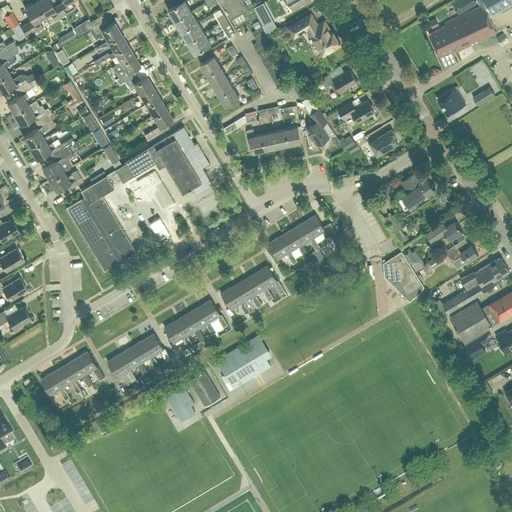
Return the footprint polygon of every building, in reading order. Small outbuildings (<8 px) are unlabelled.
[(65,14),(58,4),(53,7),(49,0),(36,0),(35,1),(44,15),(50,12),(54,20),(65,14)] [(58,4),(65,14),(75,8),(69,0),(63,0),(64,0),(58,4)] [(175,20),(191,10),(185,0),(183,0),(168,9),(175,20)] [(287,0),(293,9),(307,0),(287,0)] [(475,0),(455,0),(452,2),(455,6),(459,12),(476,2),(475,0)] [(489,16),(491,15),(511,2),(511,0),(481,0),(483,4),(489,16)] [(44,15),(35,1),(24,7),(31,20),(26,23),(33,33),(43,27),(38,19),(44,15)] [(489,16),(483,4),(445,22),(446,25),(429,33),(439,55),(454,48),(455,51),(471,44),(469,40),(476,37),(478,41),(496,32),(489,16)] [(219,23),(226,19),(220,9),(213,13),(219,23)] [(181,31),(198,21),(191,10),(175,20),(181,31)] [(12,11),(4,16),(10,26),(18,22),(12,11)] [(103,33),(107,40),(120,32),(114,21),(107,25),(101,14),(89,21),(92,27),(89,29),(95,38),(103,33)] [(329,30),(324,21),(317,25),(310,15),(298,22),(302,30),(307,27),(323,53),(340,44),(331,29),(329,30)] [(431,26),(438,24),(435,18),(429,21),(431,26)] [(226,19),(219,23),(223,28),(229,24),(226,19)] [(198,21),(181,31),(188,41),(204,31),(198,21)] [(33,33),(26,23),(21,26),(28,36),(33,33)] [(280,37),(290,32),(285,25),(276,31),(280,37)] [(255,37),(264,31),(261,26),(252,32),(255,37)] [(213,35),(208,38),(204,31),(188,41),(194,53),(211,43),(211,42),(215,40),(213,35)] [(264,31),(255,37),(257,41),(262,39),(267,36),(264,31)] [(110,45),(113,50),(127,42),(120,32),(107,40),(94,47),(98,52),(110,45)] [(63,34),(58,37),(62,44),(67,41),(63,34)] [(255,49),(264,44),(262,39),(257,41),(252,45),(255,49)] [(0,55),(8,50),(16,45),(13,40),(5,44),(2,40),(0,41),(0,55)] [(58,40),(52,44),(55,48),(61,45),(58,40)] [(120,61),(133,53),(127,42),(113,50),(108,53),(109,55),(109,56),(110,58),(116,55),(120,61)] [(227,47),(232,56),(237,53),(232,44),(227,47)] [(264,44),(255,49),(258,54),(267,48),(264,44)] [(16,46),(8,50),(12,55),(19,51),(16,46)] [(58,56),(64,52),(62,48),(55,52),(58,56)] [(267,48),(258,54),(260,58),(270,53),(267,48)] [(0,76),(8,72),(5,66),(9,63),(14,60),(12,55),(8,50),(0,55),(0,76)] [(102,60),(109,56),(109,55),(108,53),(107,51),(100,56),(102,60)] [(133,53),(120,61),(126,72),(121,75),(124,80),(136,73),(133,68),(139,64),(133,53)] [(270,53),(260,58),(263,63),(273,57),(270,53)] [(207,74),(221,65),(214,54),(201,63),(207,74)] [(242,67),(247,64),(242,55),(237,58),(242,67)] [(102,60),(100,56),(93,60),(95,64),(102,60)] [(273,57),(263,63),(266,67),(275,62),(273,57)] [(63,67),(68,75),(77,70),(71,61),(63,67)] [(275,62),(266,67),(269,72),(278,66),(275,62)] [(247,64),(242,67),(247,75),(252,72),(247,64)] [(221,65),(207,74),(213,84),(227,76),(221,65)] [(278,66),(269,72),(272,76),(281,71),(278,66)] [(340,91),(357,81),(350,68),(334,78),(331,72),(321,78),(326,87),(335,82),(340,91)] [(281,71),(272,76),(274,81),(284,75),(281,71)] [(8,72),(0,76),(0,91),(0,92),(13,84),(16,89),(35,78),(31,73),(27,75),(26,74),(20,73),(12,78),(8,72)] [(139,93),(152,85),(146,74),(139,78),(136,73),(124,80),(127,86),(133,82),(139,93)] [(284,75),(274,81),(277,86),(287,80),(284,75)] [(293,86),(302,80),(299,75),(290,81),(293,86)] [(227,76),(213,84),(219,94),(233,86),(227,76)] [(247,80),(252,89),(257,86),(252,77),(247,80)] [(34,92),(31,87),(35,84),(34,82),(36,81),(35,78),(16,89),(19,94),(7,102),(13,113),(28,104),(24,98),(34,92)] [(70,80),(62,84),(64,88),(72,84),(70,80)] [(302,80),(293,86),(296,90),(305,85),(302,80)] [(145,104),(159,96),(152,85),(139,93),(145,104)] [(305,85),(296,90),(299,95),(308,89),(305,85)] [(489,85),(472,96),(477,105),(495,94),(489,85)] [(233,86),(219,94),(226,105),(239,97),(233,86)] [(447,115),(466,104),(455,87),(437,98),(447,115)] [(308,89),(299,95),(302,100),(311,94),(308,89)] [(159,96),(145,104),(152,114),(165,106),(159,96)] [(100,107),(103,101),(96,98),(93,104),(100,107)] [(28,104),(13,113),(20,123),(32,116),(35,121),(47,114),(50,112),(47,106),(44,109),(41,104),(39,105),(35,99),(28,104)] [(324,117),(327,122),(328,121),(327,121),(341,113),(344,117),(352,112),(358,122),(375,112),(368,99),(352,108),(349,103),(327,116),(327,115),(324,117)] [(268,107),(269,113),(280,111),(278,105),(268,107)] [(294,111),(293,105),(283,107),(284,113),(294,111)] [(165,106),(152,114),(158,125),(153,128),(156,134),(168,126),(165,121),(172,117),(165,106)] [(324,117),(327,115),(321,106),(310,113),(315,122),(306,127),(317,144),(329,137),(322,125),(327,122),(324,117)] [(89,111),(82,116),(85,122),(93,117),(89,111)] [(47,114),(35,121),(38,126),(22,136),(29,147),(43,138),(40,132),(44,129),(48,127),(45,122),(50,119),(47,114)] [(107,114),(100,118),(104,125),(111,121),(107,114)] [(226,133),(237,126),(234,121),(223,127),(226,133)] [(194,143),(183,125),(148,146),(123,160),(124,162),(119,165),(127,178),(132,175),(153,163),(156,167),(160,168),(165,165),(181,192),(188,188),(188,189),(190,188),(190,187),(191,187),(195,194),(212,184),(202,167),(209,162),(196,141),(194,143)] [(289,144),(285,128),(278,130),(277,125),(272,126),(273,131),(277,146),(289,144)] [(285,128),(289,144),(301,141),(298,126),(285,128)] [(62,138),(68,133),(65,128),(58,133),(62,138)] [(107,133),(110,139),(119,133),(115,128),(107,133)] [(250,142),(251,142),(253,151),(265,149),(262,133),(254,135),(253,128),(247,129),(250,142)] [(390,148),(398,143),(394,137),(396,135),(392,129),(377,137),(377,136),(368,142),(377,156),(390,148)] [(262,133),(265,149),(277,146),(273,131),(262,133)] [(347,147),(355,142),(350,134),(339,140),(344,149),(347,147)] [(43,138),(29,147),(35,158),(48,150),(51,155),(67,145),(74,141),(71,136),(54,146),(52,141),(47,144),(43,138)] [(355,142),(347,147),(350,152),(359,147),(356,141),(355,142)] [(109,143),(102,147),(111,163),(118,159),(109,143)] [(48,179),(63,170),(71,165),(68,159),(74,155),(67,145),(51,155),(54,161),(42,168),(48,179)] [(135,251),(123,232),(101,194),(113,187),(107,178),(116,172),(122,181),(127,178),(119,165),(114,168),(114,169),(105,174),(80,189),(83,195),(65,207),(103,270),(135,251)] [(63,170),(48,179),(55,190),(67,182),(70,187),(82,180),(79,175),(74,178),(71,173),(66,176),(63,170)] [(398,199),(402,206),(407,203),(410,208),(417,203),(415,200),(433,188),(427,178),(421,183),(414,172),(402,181),(409,191),(398,199)] [(206,214),(223,203),(215,192),(199,203),(206,214)] [(405,224),(396,211),(389,215),(398,228),(394,231),(402,242),(409,237),(406,233),(404,234),(400,228),(405,224)] [(322,232),(326,238),(336,231),(330,221),(323,226),(316,214),(303,222),(312,237),(314,236),(322,232)] [(159,217),(149,223),(161,243),(171,237),(159,217)] [(11,218),(0,225),(0,238),(1,241),(18,230),(11,218)] [(431,240),(438,235),(442,241),(448,237),(450,239),(462,230),(455,219),(447,225),(443,220),(425,232),(431,240)] [(301,244),(303,243),(310,239),(311,240),(311,241),(316,249),(320,247),(314,236),(312,237),(303,222),(291,228),(301,244)] [(289,251),(291,250),(299,245),(300,247),(299,248),(304,256),(309,253),(303,243),(301,244),(291,228),(280,235),(289,251)] [(289,251),(280,235),(268,242),(278,258),(287,252),(288,254),(293,263),(297,260),(291,250),(289,251)] [(452,261),(456,258),(463,254),(467,261),(478,254),(471,243),(462,249),(461,247),(459,249),(455,243),(444,251),(452,261)] [(15,247),(0,256),(0,261),(5,270),(22,259),(15,247)] [(409,248),(403,251),(412,264),(417,260),(411,252),(409,248)] [(424,286),(401,251),(384,262),(385,275),(409,299),(419,293),(424,286)] [(433,267),(443,260),(439,254),(429,261),(433,267)] [(459,306),(508,276),(506,273),(509,271),(502,258),(499,257),(472,273),(471,272),(461,278),(467,289),(465,290),(442,303),(447,312),(459,305),(459,306)] [(265,287),(267,286),(274,282),(276,283),(275,284),(280,293),(285,290),(278,279),(277,280),(267,264),(256,271),(265,287)] [(265,287),(256,271),(244,278),(254,294),(255,293),(263,289),(264,290),(263,291),(268,299),(273,297),(267,286),(265,287)] [(0,292),(4,291),(9,299),(26,289),(19,277),(3,286),(0,281),(0,280),(0,292)] [(254,294),(244,278),(233,285),(242,301),(244,300),(252,296),(253,297),(252,298),(257,306),(262,303),(255,293),(254,294)] [(230,308),(240,302),(241,304),(240,305),(245,313),(250,310),(244,300),(242,301),(233,285),(221,292),(230,308)] [(465,341),(498,322),(511,313),(511,289),(488,304),(488,303),(482,307),(477,299),(450,315),(465,341)] [(208,321),(210,320),(218,316),(219,317),(218,318),(223,327),(228,324),(221,313),(220,314),(211,298),(199,305),(208,321)] [(197,328),(199,327),(206,323),(207,324),(206,325),(212,333),(216,331),(210,320),(208,321),(199,305),(187,312),(197,328)] [(23,306),(7,315),(4,310),(0,312),(0,324),(8,320),(13,328),(30,318),(23,306)] [(186,335),(187,334),(195,329),(196,331),(195,332),(200,340),(205,337),(199,327),(197,328),(187,312),(176,319),(186,335)] [(174,342),(183,336),(184,338),(183,339),(189,347),(193,344),(187,334),(186,335),(176,319),(164,326),(174,342)] [(506,352),(511,348),(511,328),(507,331),(506,329),(495,335),(506,352)] [(151,355),(153,354),(161,350),(162,352),(161,352),(166,361),(171,358),(164,347),(163,348),(154,332),(142,339),(151,355)] [(264,353),(269,350),(259,333),(216,358),(234,387),(271,365),(264,353)] [(140,362),(142,361),(149,357),(150,358),(149,359),(155,367),(159,365),(153,354),(151,355),(142,339),(130,346),(140,362)] [(0,343),(0,355),(4,362),(9,359),(0,343)] [(129,369),(130,368),(138,364),(139,365),(138,366),(143,374),(148,372),(142,361),(140,362),(130,346),(119,353),(129,369)] [(85,374),(87,373),(94,368),(95,370),(94,370),(100,379),(104,376),(98,365),(97,366),(88,351),(76,358),(85,374)] [(117,376),(126,370),(127,372),(126,373),(132,381),(136,378),(130,368),(129,369),(119,353),(107,360),(117,376)] [(461,363),(471,357),(469,353),(459,359),(461,363)] [(74,381),(75,380),(83,375),(84,377),(83,377),(88,386),(93,383),(87,373),(85,374),(76,358),(64,365),(74,381)] [(475,363),(465,369),(468,374),(478,367),(475,363)] [(62,387),(64,386),(71,382),(72,384),(71,384),(77,393),(81,390),(75,380),(74,381),(64,365),(53,371),(62,387)] [(205,370),(190,379),(205,405),(220,396),(205,370)] [(50,395),(60,389),(61,390),(60,391),(65,400),(70,397),(64,386),(62,387),(53,371),(41,379),(50,395)] [(147,372),(143,374),(143,373),(139,375),(143,382),(150,378),(147,372)] [(191,404),(194,402),(183,384),(168,393),(173,402),(172,403),(181,419),(195,411),(191,404)] [(119,395),(114,386),(109,389),(114,398),(119,395)] [(0,452),(5,450),(4,448),(7,446),(4,440),(11,436),(6,427),(7,427),(4,420),(2,421),(0,416),(0,452)] [(21,464),(16,467),(20,474),(25,471),(21,464)]
